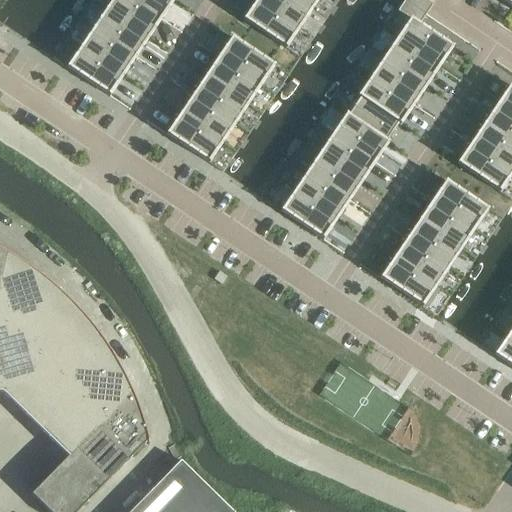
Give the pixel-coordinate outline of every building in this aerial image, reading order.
[(131,0),(112,0),(106,10),(149,39),(161,20),(131,0)] [(172,0),(131,0),(161,20),(174,1),(172,0)] [(257,0),(243,21),(286,50),(299,29),(257,0)] [(296,0),(256,0),(257,0),(299,29),(311,12),(312,10),(296,0)] [(296,0),(312,10),(319,0),(296,0)] [(405,0),(405,1),(426,15),(432,5),(425,0),(405,0)] [(511,0),(499,0),(511,8),(511,0)] [(409,20),(396,39),(439,68),(453,48),(419,25),(426,15),(405,1),(397,12),(409,20)] [(106,10),(93,29),(136,58),(149,39),(106,10)] [(93,29),(80,48),(123,77),(136,58),(93,29)] [(231,38),(218,58),(260,87),(274,67),(231,38)] [(396,39),(383,58),(426,87),(439,68),(396,39)] [(80,48),(66,68),(109,97),(123,77),(80,48)] [(218,58),(205,77),(248,106),(260,87),(218,58)] [(383,58),(371,77),(414,106),(426,87),(383,58)] [(205,77),(192,96),(235,125),(248,106),(205,77)] [(362,90),(358,96),(401,125),(414,106),(371,77),(362,90)] [(511,87),(509,86),(496,106),(511,117),(511,87)] [(192,96),(179,115),(222,144),(235,125),(192,96)] [(346,115),(345,116),(388,145),(388,143),(386,142),(398,125),(400,127),(401,125),(358,96),(357,98),(359,99),(348,116),(346,115)] [(511,117),(496,106),(483,125),(511,144),(511,117)] [(168,132),(166,135),(196,155),(209,164),(222,144),(179,115),(168,132)] [(341,122),(332,135),(375,164),(388,145),(345,116),(341,122)] [(511,144),(483,125),(470,144),(511,172),(511,144)] [(332,135),(319,154),(362,183),(375,164),(332,135)] [(511,172),(470,144),(456,165),(499,193),(511,174),(511,172)] [(319,154),(306,173),(349,202),(362,183),(319,154)] [(306,173),(294,192),(337,221),(349,202),(306,173)] [(445,181),(431,202),(474,231),(488,210),(445,181)] [(294,192),(280,212),(323,241),(337,221),(294,192)] [(431,202),(419,221),(461,250),(474,231),(431,202)] [(419,221),(406,240),(449,269),(461,250),(419,221)] [(406,240),(393,259),(436,287),(449,269),(406,240)] [(0,318),(17,335),(59,292),(53,286),(47,281),(40,276),(29,268),(17,260),(6,253),(0,280),(0,318)] [(382,275),(379,279),(420,306),(422,308),(436,287),(393,259),(382,275)] [(17,335),(39,357),(81,314),(74,306),(67,299),(59,292),(17,335)] [(271,330),(322,364),(336,343),(285,308),(271,330)] [(39,357),(61,378),(100,338),(93,328),(87,321),(81,314),(39,357)] [(0,393),(3,394),(39,357),(17,335),(0,318),(0,393)] [(511,333),(510,331),(495,353),(511,363),(511,333)] [(61,378),(83,400),(118,365),(112,356),(106,347),(100,338),(61,378)] [(368,390),(378,375),(346,352),(335,367),(368,390)] [(3,394),(24,415),(61,378),(39,357),(3,394)] [(118,365),(83,400),(105,421),(97,429),(129,460),(147,442),(147,444),(148,443),(145,429),(140,416),(136,402),(130,390),(124,377),(118,365)] [(24,415),(47,437),(83,400),(61,378),(24,415)] [(47,437),(68,458),(69,458),(76,451),(97,429),(105,421),(83,400),(47,437)] [(97,429),(76,451),(107,482),(129,460),(97,429)] [(405,470),(478,500),(487,477),(414,447),(405,470)] [(68,458),(53,473),(86,505),(107,482),(76,451),(69,458),(68,458)] [(231,511),(180,462),(131,511),(231,511)] [(78,511),(86,505),(53,473),(31,496),(47,511),(78,511)]
